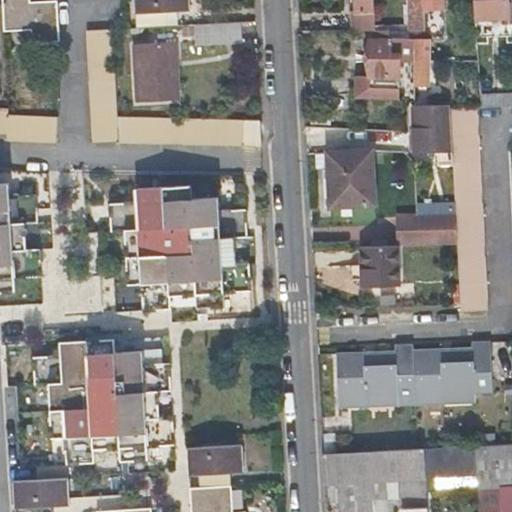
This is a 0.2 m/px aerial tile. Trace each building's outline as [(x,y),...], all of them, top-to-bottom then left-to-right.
[(2,0),(4,32),(31,31),(32,43),(59,42),(56,2),(30,3),(29,0),(2,0)] [(135,0),(137,29),(170,27),(169,12),(190,11),(189,0),(135,0)] [(351,14),(351,32),(368,32),(374,32),(374,26),(372,0),(355,0),(356,12),(351,14)] [(425,26),(423,0),(406,0),(408,26),(408,32),(413,32),(426,32),(425,26)] [(423,0),(425,26),(443,25),(441,0),(423,0)] [(474,0),(475,20),(508,19),(507,0),(474,0)] [(242,44),(241,24),(195,26),(195,38),(200,38),(201,46),(242,44)] [(511,26),(476,26),(476,37),(511,37),(511,26)] [(244,145),(244,121),(119,117),(114,30),(87,31),(95,142),(244,145)] [(374,32),(368,32),(367,78),(359,78),(359,97),(398,96),(399,59),(413,60),(413,43),(412,39),(386,39),(386,32),(374,32)] [(178,43),(135,45),(139,102),(181,101),(178,43)] [(413,43),(413,60),(412,86),(412,89),(429,89),(430,62),(430,44),(413,43)] [(0,108),(0,133),(7,133),(7,139),(56,142),(56,118),(8,115),(8,109),(0,108)] [(454,161),(456,214),(458,242),(461,304),(462,314),(488,312),(482,211),(476,109),(451,110),(453,150),(454,161)] [(412,112),(412,133),(413,152),(441,150),(453,150),(451,110),(412,112)] [(453,150),(441,150),(442,161),(454,161),(453,150)] [(372,153),(328,155),(331,208),(374,206),(372,153)] [(25,249),(24,223),(23,211),(36,210),(35,196),(10,197),(8,185),(0,185),(0,292),(14,292),(14,279),(19,279),(40,277),(39,249),(25,249)] [(233,265),(231,239),(231,226),(246,224),(245,210),(217,211),(217,199),(192,200),(191,187),(135,190),(136,203),(110,205),(111,232),(125,232),(129,285),(142,285),(144,311),(171,309),(171,296),(196,294),(197,308),(223,306),(223,293),(250,291),(249,264),(233,265)] [(23,211),(24,223),(37,222),(36,210),(23,211)] [(456,214),(428,215),(419,216),(420,244),(458,242),(456,214)] [(420,244),(419,216),(403,217),(403,245),(420,244)] [(231,226),(231,239),(247,238),(246,224),(231,226)] [(399,245),(358,246),(361,288),(401,286),(399,245)] [(65,438),(66,466),(94,465),(94,449),(119,448),(120,461),(148,460),(147,446),(174,445),(172,417),(157,418),(155,392),(154,379),(170,378),(169,363),(142,365),(141,351),(115,353),(114,339),(59,343),(60,356),(33,358),(35,385),(48,385),(51,439),(65,438)] [(396,352),(336,356),(339,410),(366,409),(367,399),(398,398),(397,377),(414,377),(416,406),(444,404),(444,394),(475,393),(474,373),(490,372),(489,341),(473,342),(473,348),(412,351),(412,345),(396,346),(396,352)] [(154,379),(155,392),(171,391),(170,378),(154,379)] [(188,448),(190,474),(198,474),(198,487),(191,487),(191,511),(247,511),(232,511),(230,472),(244,472),(242,445),(188,448)] [(511,511),(511,445),(475,447),(475,460),(478,511),(511,511)] [(475,447),(425,450),(426,463),(475,460),(475,447)] [(425,450),(326,454),(327,485),(393,481),(395,511),(428,511),(426,463),(425,450)] [(68,505),(66,466),(36,467),(36,480),(14,481),(15,508),(68,505)]
